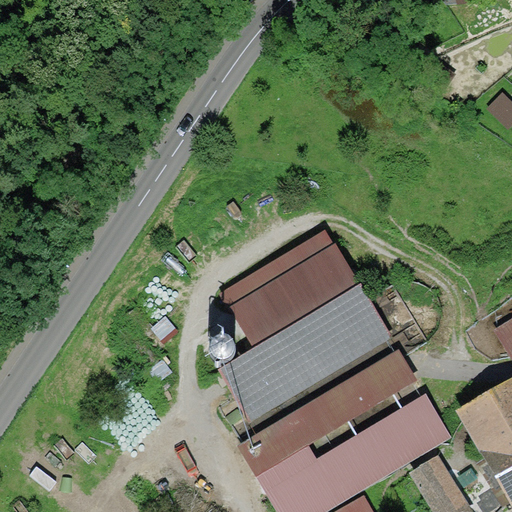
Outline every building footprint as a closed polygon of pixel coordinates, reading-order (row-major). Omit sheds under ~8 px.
[(445,90),(456,74),(417,47),(406,62),(445,90)] [(511,102),(503,95),(488,111),(506,127),(511,120),(511,102)] [(222,368),(259,430),(395,347),(333,246),(230,307),(254,348),(222,368)] [(511,317),(493,330),(511,359),(511,317)] [(229,360),(232,356),(233,352),(233,348),(231,344),(228,341),(225,339),(220,338),(216,338),(212,340),(209,343),(208,347),(207,351),(208,356),(210,359),(214,362),(218,363),(222,364),(226,362),(229,360)] [(417,382),(395,347),(259,430),(234,446),(256,481),(417,382)] [(511,381),(458,413),(511,505),(511,381)] [(472,511),(438,458),(413,474),(436,511),(472,511)]
